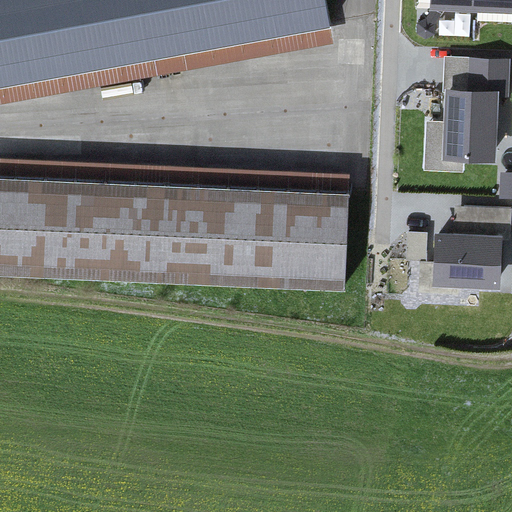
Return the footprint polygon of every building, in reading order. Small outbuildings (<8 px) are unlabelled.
[(332,22),(331,20),(327,0),(0,0),(0,80),(329,21),(329,23),(332,22)] [(511,0),(432,0),(432,6),(511,9),(511,0)] [(446,153),(491,155),(494,91),(504,92),(506,60),(472,59),(470,89),(449,88),(446,153)] [(511,166),(503,166),(502,190),(511,190),(511,166)] [(0,175),(0,267),(344,283),(344,285),(346,285),(346,283),(350,191),(351,189),(348,189),(348,191),(0,175)] [(511,207),(464,205),(462,235),(438,234),(436,279),(496,281),(498,237),(510,238),(511,207)]
